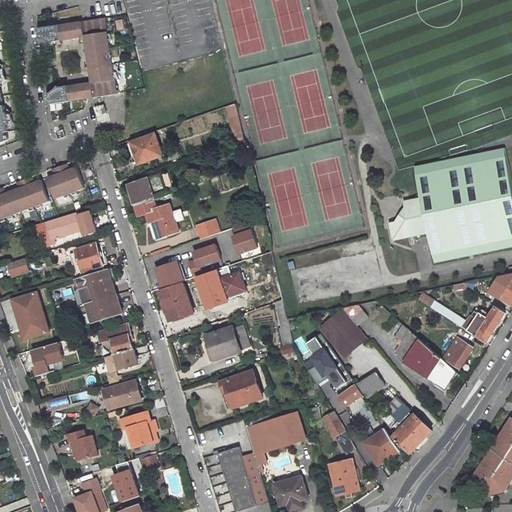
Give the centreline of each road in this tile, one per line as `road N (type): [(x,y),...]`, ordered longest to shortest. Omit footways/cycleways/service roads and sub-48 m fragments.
road 1 (residential): [(209,511),(89,135)]
road 2 (tertiary): [(484,395),(416,470),(390,511)]
road 3 (unclassified): [(57,511),(5,377)]
road 4 (residential): [(44,151),(22,10)]
road 5 (tertiary): [(411,511),(484,395)]
